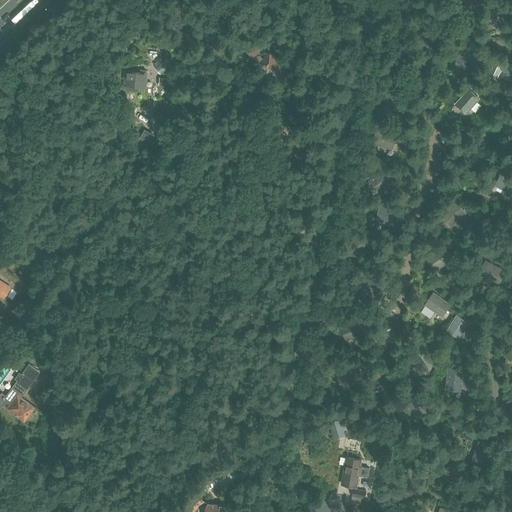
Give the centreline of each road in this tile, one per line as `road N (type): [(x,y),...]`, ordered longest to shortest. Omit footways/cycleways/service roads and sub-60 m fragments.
road 1 (unclassified): [(267,511),(370,0)]
road 2 (unknown): [(321,243),(265,199),(220,200),(203,189),(152,116),(149,65)]
